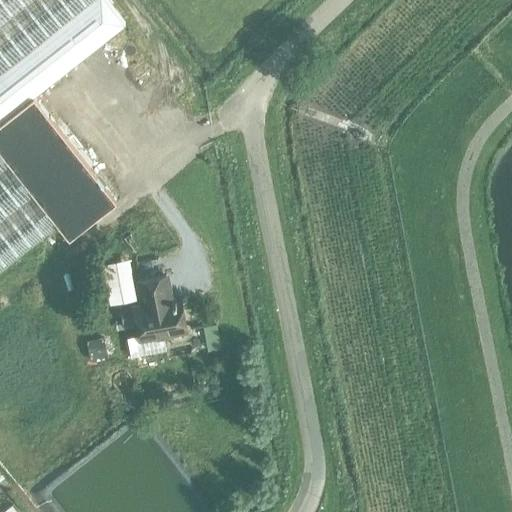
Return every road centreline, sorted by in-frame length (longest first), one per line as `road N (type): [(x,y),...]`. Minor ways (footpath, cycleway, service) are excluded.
road 1 (unclassified): [(304,511),(318,468),(248,149),(260,69),(332,0)]
road 2 (unclassified): [(511,477),(464,218),(474,149),(511,104)]
